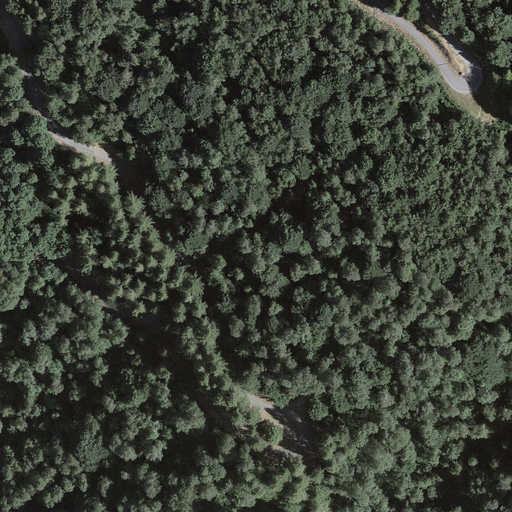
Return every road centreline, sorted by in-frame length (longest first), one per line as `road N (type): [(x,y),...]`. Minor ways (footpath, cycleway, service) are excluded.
road 1 (track): [(0,255),(64,259),(116,309),(156,322),(206,397),(266,450),(294,453),(304,435),(296,420),(244,392),(211,287),(160,230),(131,175),(51,124),(0,12)]
road 2 (track): [(365,0),(423,41),(459,85),(470,83),(474,70),(425,0)]
